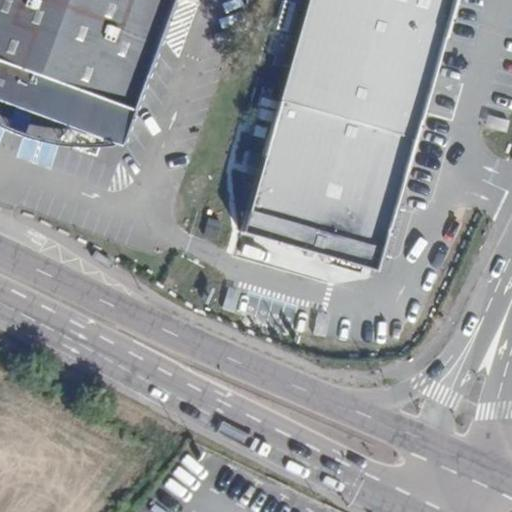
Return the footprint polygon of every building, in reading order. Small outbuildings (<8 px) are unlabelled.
[(0,0),(0,100),(22,109),(115,144),(121,146),(174,0),(0,0)] [(305,0),(245,212),(240,230),(374,269),(377,257),(379,250),(388,217),(402,168),(416,119),(418,111),(430,70),(440,36),(443,36),(452,0),(305,0)] [(22,109),(0,100),(0,127),(12,133),(36,140),(60,145),(87,147),(115,144),(22,109)] [(402,168),(388,217),(394,218),(408,169),(402,168)] [(240,230),(245,212),(241,211),(235,229),(239,235),(373,274),(379,270),(384,251),(379,250),(377,257),(374,269),(240,230)] [(215,238),(220,222),(207,218),(203,235),(215,238)]
